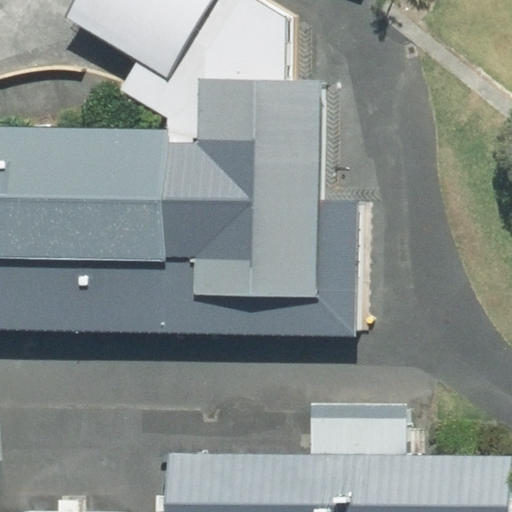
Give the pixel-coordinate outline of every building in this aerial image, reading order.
[(0,274),(0,330),(358,340),(361,207),(324,206),(322,308),(204,305),(209,91),(291,93),(293,18),(260,0),(228,0),(179,85),(171,277),(0,274)] [(228,0),(84,0),(72,21),(179,85),(228,0)] [(291,93),(209,91),(204,305),(322,308),(324,206),(327,93),(291,93)] [(0,135),(0,274),(171,277),(174,138),(0,135)] [(511,169),(459,224),(511,275),(511,169)] [(120,452),(0,451),(0,497),(120,498),(120,452)] [(335,511),(337,455),(165,453),(163,511),(335,511)] [(511,511),(511,457),(337,455),(335,511),(511,511)]
